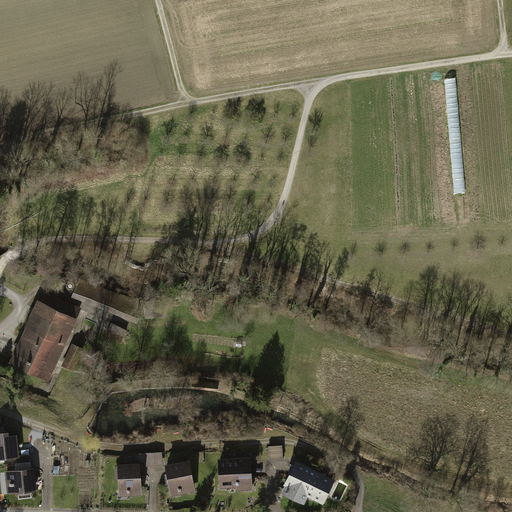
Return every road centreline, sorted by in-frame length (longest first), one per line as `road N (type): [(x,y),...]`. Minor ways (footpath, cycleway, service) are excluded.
road 1 (track): [(0,413),(117,451),(295,444),(358,475),(359,511)]
road 2 (track): [(511,56),(186,104)]
road 3 (track): [(511,339),(212,245)]
road 4 (track): [(212,245),(45,238),(16,248),(0,273)]
road 5 (track): [(306,85),(310,105),(274,224),(248,241),(212,245)]
road 6 (track): [(0,149),(186,104)]
road 7 (track): [(75,440),(112,390),(185,384)]
